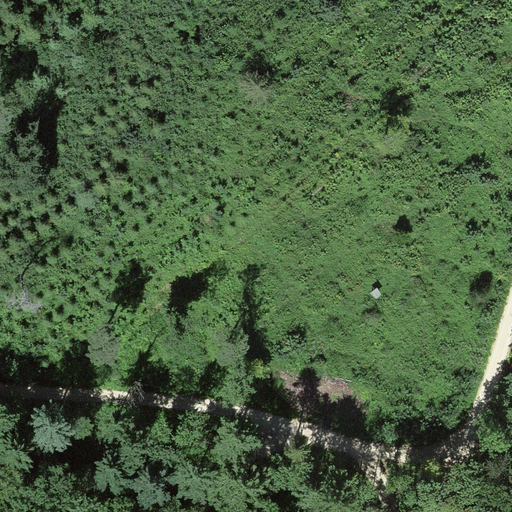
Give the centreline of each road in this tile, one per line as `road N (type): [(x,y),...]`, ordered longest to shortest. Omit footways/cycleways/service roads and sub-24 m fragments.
road 1 (track): [(0,387),(223,408),(311,427),(358,448),(392,511)]
road 2 (track): [(511,305),(434,511)]
road 3 (track): [(311,427),(240,463),(196,511)]
